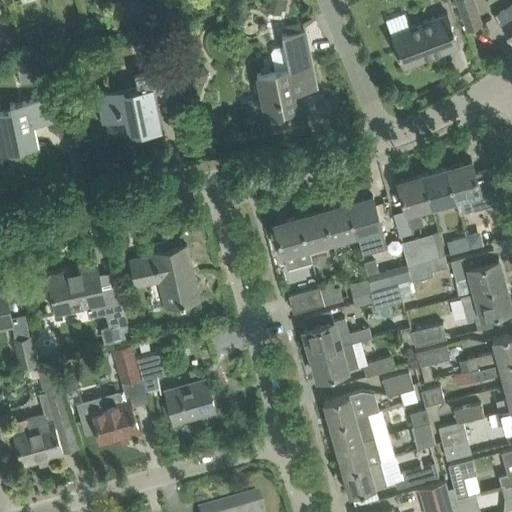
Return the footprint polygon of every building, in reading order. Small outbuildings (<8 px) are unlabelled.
[(271,0),(268,11),(282,14),(283,9),(286,10),(288,0),(271,0)] [(473,0),(457,0),(468,29),(483,24),(473,0)] [(511,38),(511,3),(496,13),(511,38)] [(168,6),(156,10),(160,23),(172,19),(168,6)] [(448,12),(411,26),(392,33),(404,65),(460,44),(448,12)] [(179,22),(170,24),(177,63),(187,61),(179,22)] [(271,51),(275,69),(258,73),(266,114),(298,108),(295,91),(318,87),(306,29),(283,33),(285,44),(274,46),(271,51)] [(34,32),(22,35),(25,49),(38,46),(34,32)] [(16,34),(0,37),(0,54),(20,50),(16,34)] [(39,53),(18,57),(23,80),(44,76),(66,71),(61,48),(39,53)] [(178,92),(174,73),(172,64),(136,71),(140,87),(124,90),(124,86),(98,91),(104,121),(106,121),(105,119),(127,115),(131,133),(160,127),(156,108),(155,108),(153,97),(178,92)] [(0,109),(0,168),(14,166),(11,153),(36,144),(31,124),(57,118),(53,95),(11,104),(11,108),(0,109)] [(448,166),(461,212),(467,211),(486,205),(485,202),(496,199),(497,202),(501,201),(491,167),(476,171),(473,160),(448,166)] [(425,173),(433,205),(437,216),(460,210),(460,212),(461,212),(448,166),(425,173)] [(419,209),(433,205),(425,173),(399,180),(404,199),(412,227),(424,223),(419,209)] [(349,201),(358,234),(371,230),(374,243),(386,240),(374,195),(349,201)] [(358,234),(349,201),(324,208),(333,241),(358,234)] [(301,215),(313,257),(336,251),(333,241),(324,208),(301,215)] [(311,257),(313,257),(301,215),(276,222),(279,236),(273,238),(275,248),(282,246),(288,267),(313,261),(311,257)] [(466,229),(467,234),(471,246),(482,243),(479,232),(470,234),(468,229),(466,229)] [(402,241),(408,263),(445,253),(439,231),(402,241)] [(451,252),(471,246),(467,234),(448,240),(451,252)] [(132,257),(136,277),(138,283),(161,277),(167,305),(200,297),(188,244),(155,251),(155,252),(132,257)] [(472,274),(477,290),(506,282),(499,257),(478,263),(475,252),(451,259),(457,278),(472,274)] [(448,265),(445,253),(408,263),(411,274),(432,268),(433,269),(448,265)] [(53,292),(47,293),(50,306),(56,305),(57,310),(86,304),(89,315),(108,311),(110,324),(102,326),(105,340),(131,334),(124,303),(121,303),(107,306),(107,305),(106,300),(102,283),(100,273),(98,264),(97,264),(98,268),(68,274),(67,270),(49,274),(53,292)] [(388,272),(372,277),(373,283),(370,283),(372,289),(392,284),(388,272)] [(350,283),(355,299),(356,298),(356,294),(372,289),(370,283),(373,283),(372,277),(350,283)] [(294,311),(323,304),(321,298),(326,297),(324,291),(322,292),(320,285),(319,280),(312,282),(314,287),(289,294),(294,311)] [(321,298),(323,304),(343,298),(339,280),(320,285),(322,292),(324,291),(326,297),(321,298)] [(356,298),(355,299),(356,305),(372,300),(374,308),(403,300),(398,282),(393,283),(392,284),(372,289),(356,294),(356,298)] [(511,307),(511,304),(506,282),(477,290),(477,291),(461,296),(467,320),(511,307)] [(0,329),(14,326),(5,284),(0,284),(0,329)] [(307,326),(305,327),(312,352),(353,340),(372,335),(369,325),(350,331),(345,316),(334,319),(331,309),(305,316),(307,326)] [(445,320),(423,326),(428,341),(449,336),(445,320)] [(405,327),(401,328),(405,345),(415,342),(416,344),(418,344),(414,328),(412,328),(411,324),(405,326),(405,327)] [(459,359),(462,370),(511,356),(511,332),(494,337),(498,349),(459,359)] [(30,335),(14,339),(20,364),(14,366),(15,366),(35,362),(30,335)] [(360,365),(353,340),(312,352),(318,377),(338,372),(360,365)] [(126,379),(141,374),(131,343),(117,348),(126,379)] [(418,350),(425,380),(434,378),(430,363),(451,357),(447,343),(418,350)] [(137,353),(144,377),(147,390),(160,386),(158,373),(167,370),(161,347),(137,353)] [(367,375),(394,367),(390,354),(364,362),(367,375)] [(511,356),(462,370),(466,382),(504,372),(507,383),(511,381),(511,356)] [(0,447),(6,445),(7,450),(19,447),(24,463),(63,452),(57,432),(56,427),(72,423),(64,395),(63,390),(65,390),(60,372),(60,371),(57,359),(37,364),(40,375),(45,390),(40,392),(45,411),(28,416),(0,423),(0,447)] [(74,367),(60,371),(60,372),(65,390),(79,386),(74,367)] [(383,377),(388,394),(401,391),(404,402),(418,398),(409,370),(383,377)] [(208,377),(189,383),(166,389),(174,420),(217,408),(208,377)] [(497,400),(500,410),(511,406),(511,381),(507,383),(510,396),(497,400)] [(441,384),(422,389),(426,404),(437,401),(445,399),(441,384)] [(325,400),(331,422),(368,412),(362,389),(350,393),(325,400)] [(131,398),(120,401),(117,392),(81,403),(88,430),(97,427),(101,441),(140,430),(131,398)] [(455,409),(458,421),(464,419),(485,414),(482,402),(455,409)] [(511,406),(500,410),(487,413),(490,425),(503,422),(507,433),(511,431),(511,406)] [(411,412),(414,424),(431,419),(427,407),(411,412)] [(331,422),(338,445),(375,435),(368,412),(331,422)] [(430,420),(431,420),(431,419),(414,424),(414,425),(412,425),(418,447),(437,441),(433,427),(430,428),(429,421),(430,421),(430,420)] [(468,436),(464,420),(464,419),(458,421),(439,425),(448,458),(472,452),(468,436)] [(338,445),(344,469),(381,458),(375,435),(338,445)] [(508,472),(499,475),(502,484),(511,481),(511,448),(502,451),(508,470),(508,472)] [(381,460),(381,458),(344,469),(351,494),(376,487),(387,483),(381,460)] [(449,464),(457,497),(469,494),(464,476),(477,473),(473,458),(449,464)] [(436,461),(403,471),(407,485),(440,475),(436,461)] [(446,480),(420,487),(426,511),(449,511),(454,511),(452,505),(452,502),(448,487),(446,480)] [(511,481),(502,484),(506,497),(511,495),(511,481)] [(479,511),(475,495),(452,502),(454,511),(479,511)] [(262,511),(258,496),(241,501),(242,504),(212,511),(201,511),(200,511),(262,511)]
